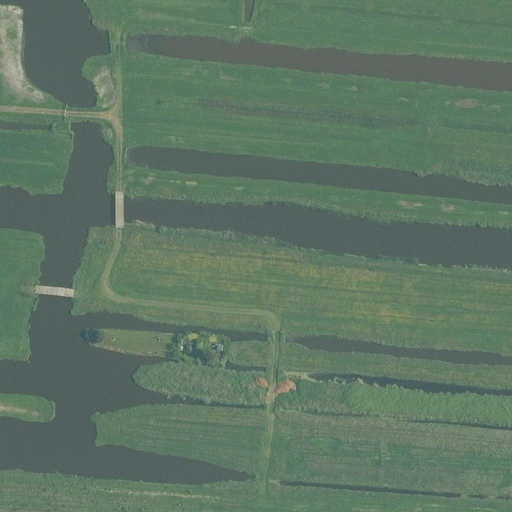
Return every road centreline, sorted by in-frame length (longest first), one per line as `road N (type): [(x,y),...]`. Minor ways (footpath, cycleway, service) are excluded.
road 1 (track): [(259,495),(278,322),(270,313),(107,296),(101,287),(120,229)]
road 2 (track): [(0,108),(107,115),(119,105),(116,17)]
